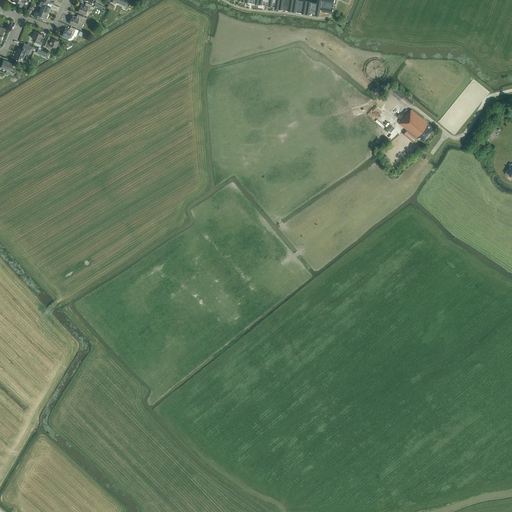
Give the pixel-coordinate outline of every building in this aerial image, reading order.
[(40,9),(48,13),(51,8),(45,5),(46,3),(40,0),(38,5),(41,6),(40,9)] [(237,0),(272,6),(272,4),(275,5),(274,8),(319,15),(320,9),(322,9),(322,11),(332,13),(334,0),(317,0),(317,3),(312,2),(304,0),(303,1),(300,0),(237,0)] [(85,5),(81,4),(78,12),(84,15),(86,11),(89,12),(91,6),(94,8),(94,6),(86,3),(85,5)] [(46,18),(48,13),(40,9),(40,10),(37,9),(36,11),(35,11),(33,16),(39,18),(40,16),(46,18)] [(76,17),(72,15),(69,24),(76,26),(77,22),(80,23),(83,16),(77,14),(76,17)] [(65,28),(62,36),(68,39),(68,40),(69,40),(70,40),(71,40),(73,39),(73,38),(74,37),(74,36),(73,36),(76,29),(73,27),(70,26),(69,29),(65,28)] [(34,31),(31,38),(35,39),(34,42),(41,45),(44,39),(41,38),(42,34),(34,31)] [(59,41),(51,38),(49,42),(46,40),(44,46),(51,49),(52,46),(56,48),(59,41)] [(21,49),(18,48),(14,58),(22,61),(25,52),(30,54),(31,53),(33,54),(35,51),(32,50),(33,47),(24,43),(21,49)] [(13,64),(3,60),(0,67),(7,70),(6,73),(13,75),(14,73),(10,71),(13,64)] [(405,94),(393,84),(388,91),(399,100),(405,94)] [(413,102),(405,95),(402,98),(411,105),(413,102)] [(423,141),(433,129),(429,125),(426,122),(426,121),(411,109),(408,113),(408,112),(400,121),(399,120),(398,121),(399,122),(399,123),(407,130),(416,137),(418,139),(419,137),(423,141)] [(378,117),(376,119),(384,127),(386,125),(378,117)] [(391,132),(395,127),(390,123),(386,128),(391,132)] [(416,137),(407,130),(404,134),(413,141),(416,137)]
